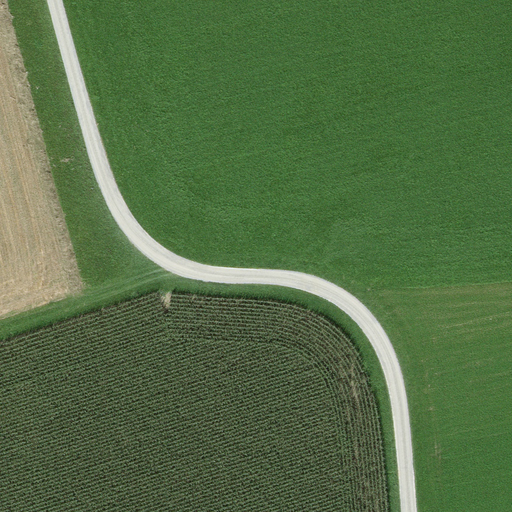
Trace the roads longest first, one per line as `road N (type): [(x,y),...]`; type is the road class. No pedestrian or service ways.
road 1 (track): [(409,511),(400,397),(373,326),(345,299),(309,284),(185,271),(142,242),(113,197),(60,0)]
road 2 (track): [(0,327),(108,289),(142,242)]
